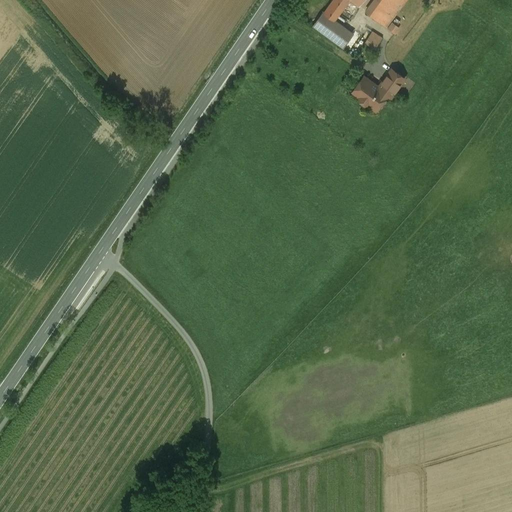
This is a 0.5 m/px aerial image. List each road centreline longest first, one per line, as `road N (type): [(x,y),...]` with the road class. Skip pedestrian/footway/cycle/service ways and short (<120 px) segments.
road 1 (secondary): [(273,0),(101,250)]
road 2 (unclassified): [(101,250),(178,327),(206,378),(204,511)]
road 3 (secondary): [(101,250),(0,398)]
